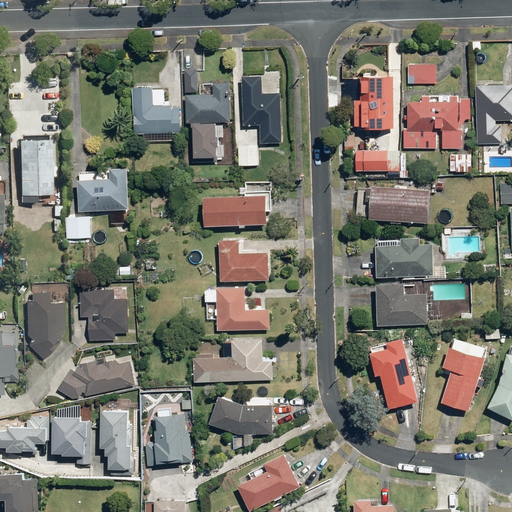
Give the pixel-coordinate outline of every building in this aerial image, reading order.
[(437,64),(410,63),(410,82),(436,82),(437,64)] [(199,70),(186,70),(187,93),(199,93),(199,70)] [(358,97),(357,124),(394,125),(397,74),(363,73),(362,87),(365,87),(365,97),(358,97)] [(264,75),(244,76),(245,125),(262,125),(262,143),(284,143),(282,93),(264,93),(264,75)] [(187,95),(188,123),(193,123),(194,162),(219,161),(219,146),(221,146),(220,136),(218,136),(218,122),(232,122),(231,82),(215,83),(215,94),(187,95)] [(511,82),(477,83),(478,143),(502,142),(501,123),(496,124),(496,119),(511,118),(511,82)] [(135,87),(136,134),(182,133),(182,107),(173,107),(173,104),(155,105),(155,86),(135,87)] [(423,100),(410,99),(409,115),(406,114),(405,119),(409,119),(409,127),(406,127),(405,146),(438,147),(438,137),(436,137),(437,129),(444,129),(444,146),(461,147),(462,124),(466,124),(466,118),(470,118),(471,98),(462,97),(462,101),(460,101),(460,95),(439,94),(439,100),(431,99),(431,95),(423,94),(423,100)] [(259,165),(259,137),(251,137),(251,146),(240,146),(240,165),(259,165)] [(52,138),(20,139),(22,196),(54,194),(52,138)] [(407,153),(401,153),(401,150),(357,148),(356,168),(400,170),(400,175),(410,176),(411,170),(406,170),(407,153)] [(473,153),(452,153),(451,170),(472,171),(473,153)] [(80,180),(81,211),(131,210),(129,168),(112,168),(112,179),(80,180)] [(511,183),(502,183),(502,202),(511,202),(511,183)] [(358,215),(371,216),(371,219),(429,223),(431,189),(373,185),(373,191),(359,190),(358,215)] [(268,195),(206,197),(207,226),(269,224),(268,195)] [(92,216),(67,217),(67,239),(93,238),(92,216)] [(446,266),(434,266),(435,243),(421,243),(421,234),(403,234),(403,245),(378,245),(378,274),(427,275),(427,278),(446,278),(446,266)] [(221,238),(222,280),(271,279),(270,251),(241,251),(241,238),(221,238)] [(405,281),(378,281),(378,324),(427,324),(427,293),(405,292),(405,281)] [(218,286),(219,329),(271,328),(271,307),(247,308),(247,285),(218,286)] [(90,316),(90,340),(117,339),(117,333),(130,332),(129,297),(116,298),(115,287),(81,289),(82,316),(90,316)] [(32,299),(27,299),(27,335),(29,337),(29,345),(43,359),(57,344),(55,343),(65,332),(64,301),(50,301),(49,292),(32,292),(32,299)] [(0,394),(4,394),(4,380),(19,380),(19,366),(16,366),(15,351),(14,351),(13,344),(1,345),(1,331),(0,331),(0,394)] [(490,346),(455,335),(443,371),(451,374),(442,399),(470,408),(490,346)] [(418,399),(404,336),(389,339),(390,345),(371,349),(377,374),(384,373),(391,405),(418,399)] [(195,356),(196,381),(275,379),(274,359),(265,360),(264,337),(233,338),(234,355),(215,355),(214,353),(198,353),(198,356),(195,356)] [(511,345),(501,381),(489,406),(511,416),(511,345)] [(59,388),(73,398),(137,384),(131,360),(119,363),(118,359),(105,362),(104,362),(98,363),(97,359),(80,363),(80,364),(76,370),(72,368),(59,388)] [(220,394),(210,422),(241,433),(274,432),(274,402),(245,403),(220,394)] [(130,409),(103,409),(102,446),(108,446),(107,453),(110,453),(110,466),(133,467),(134,424),(130,424),(130,409)] [(147,442),(149,465),(194,460),(191,429),(188,429),(186,413),(178,413),(178,412),(157,414),(157,415),(154,416),(157,441),(147,442)] [(9,428),(0,428),(0,445),(9,445),(9,450),(25,450),(25,448),(38,449),(38,441),(48,441),(48,439),(50,439),(51,415),(32,415),(32,418),(28,418),(28,425),(9,425),(9,428)] [(82,415),(55,415),(54,451),(64,452),(64,453),(79,454),(79,463),(92,463),(93,421),(88,420),(88,419),(82,419),(82,415)] [(269,469),(239,483),(251,509),(302,485),(286,452),(266,461),(269,469)] [(373,497),(355,498),(355,511),(395,511),(395,503),(373,504),(373,497)] [(186,511),(187,498),(156,498),(156,511),(186,511)]
